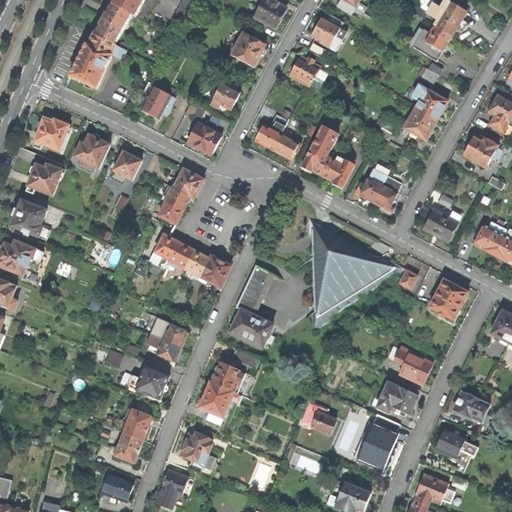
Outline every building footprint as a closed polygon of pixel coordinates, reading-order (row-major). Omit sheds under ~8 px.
[(135,16),(143,0),(113,0),(112,3),(131,14),(135,16)] [(193,12),(199,0),(184,0),(181,6),(193,12)] [(286,9),(271,0),(264,0),(254,18),(274,30),(280,19),(286,9)] [(341,0),(355,8),(360,0),(341,0)] [(423,19),(435,26),(452,37),(458,27),(461,29),(462,27),(463,25),(460,23),(466,13),(446,0),(442,6),(434,1),(423,19)] [(114,45),(131,14),(112,3),(102,20),(94,35),(114,45)] [(185,27),(193,12),(181,6),(173,20),(185,27)] [(341,29),(344,23),(330,15),(326,21),(323,19),(316,30),(313,37),(321,42),(338,50),(347,32),(341,29)] [(425,42),(442,52),(445,48),(452,37),(435,26),(430,34),(425,42)] [(425,42),(430,34),(424,31),(414,47),(437,61),(442,52),(425,42)] [(265,46),(244,34),(232,56),(254,68),(258,61),(260,57),(262,57),(263,56),(265,52),(266,49),(265,48),(265,46)] [(116,46),(114,45),(94,35),(89,44),(86,43),(80,55),(70,77),(96,89),(111,57),(112,53),(116,46)] [(336,53),(338,50),(321,42),(320,44),(336,53)] [(120,43),(118,46),(128,51),(130,47),(120,43)] [(325,61),(328,54),(312,45),(308,51),(312,53),(325,61)] [(322,66),(325,61),(312,53),(307,62),(301,59),(296,68),(290,78),(295,81),(298,81),(319,93),(328,76),(321,72),(323,67),(322,66)] [(221,75),(225,68),(214,62),(210,69),(221,75)] [(432,63),(428,69),(439,76),(442,69),(432,63)] [(432,86),(439,76),(426,68),(420,79),(432,86)] [(241,92),(223,83),(210,106),(227,114),(229,110),(231,111),(236,103),(241,92)] [(169,112),(176,99),(148,84),(141,97),(146,99),(141,110),(150,116),(159,120),(164,109),(169,112)] [(421,101),(416,110),(437,122),(443,111),(448,103),(427,90),(419,87),(413,97),(421,101)] [(488,124),(504,133),(508,125),(511,127),(511,104),(499,96),(493,106),(489,113),(493,116),(488,124)] [(431,132),(437,122),(416,110),(405,130),(426,142),(431,132)] [(277,116),(270,129),(272,130),(274,128),(281,132),(281,135),(282,135),(287,126),(289,122),(277,116)] [(60,151),(69,126),(50,118),(49,122),(43,119),(42,121),(39,122),(38,124),(36,126),(37,129),(38,131),(35,141),(35,142),(33,147),(40,149),(42,145),(60,151)] [(296,122),(290,119),(289,122),(287,126),(292,129),(296,122)] [(390,142),(396,130),(383,123),(377,136),(390,142)] [(222,137),(198,124),(188,144),(211,157),(217,146),(222,137)] [(316,127),(310,124),(304,134),(311,137),(316,127)] [(256,141),(274,150),(282,135),(281,135),(281,132),(274,128),(272,130),(270,129),(265,126),(260,134),(256,141)] [(339,135),(324,127),(302,168),(311,173),(312,171),(316,173),(323,177),(332,160),(327,158),(339,135)] [(99,169),(110,145),(100,141),(99,136),(96,135),(94,134),(89,136),(86,141),(83,139),(74,157),(99,169)] [(293,141),(293,138),(285,134),(283,136),(282,135),(274,150),(285,156),(291,160),(295,152),(299,145),(299,144),(293,141)] [(483,141),(475,137),(470,145),(464,156),(486,168),(491,160),(496,162),(502,151),(497,149),(499,146),(485,138),(483,141)] [(412,164),(415,157),(403,150),(400,156),(412,164)] [(113,171),(132,181),(141,162),(139,161),(139,159),(134,156),(133,157),(129,155),(123,152),(113,171)] [(335,162),(332,160),(323,177),(330,180),(334,182),(333,185),(342,190),(355,166),(346,161),(345,162),(337,158),(335,162)] [(62,171),(43,164),(42,167),(37,165),(36,167),(32,167),(31,169),(29,172),(31,177),(28,185),(28,187),(27,191),(33,194),(35,189),(52,196),(62,171)] [(363,191),(360,196),(367,200),(374,204),(388,178),(390,175),(376,168),(370,178),(363,191)] [(184,170),(174,189),(191,199),(194,201),(204,181),(194,175),(184,170)] [(507,185),(493,177),(489,184),(503,191),(507,185)] [(402,185),(388,178),(374,204),(392,213),(394,210),(391,208),(396,197),(398,194),(397,193),(402,185)] [(165,202),(166,203),(184,212),(187,206),(191,199),(174,189),(172,189),(165,202)] [(118,206),(124,194),(118,191),(112,203),(118,206)] [(449,209),(453,202),(443,196),(439,203),(449,209)] [(47,212),(22,202),(19,209),(17,209),(15,214),(13,218),(15,219),(12,227),(23,232),(23,233),(30,236),(31,235),(47,241),(51,232),(50,231),(51,228),(42,225),(47,212)] [(179,220),(184,212),(166,203),(160,216),(176,225),(179,220)] [(457,224),(461,217),(453,214),(449,220),(434,212),(424,231),(435,237),(448,244),(457,225),(457,224)] [(315,326),(401,270),(332,233),(309,218),(310,235),(314,245),(314,257),(317,259),(317,303),(321,310),(315,313),(315,326)] [(483,250),(496,257),(510,230),(511,226),(511,224),(500,218),(493,231),(485,226),(474,246),(483,250)] [(511,266),(511,230),(510,230),(496,257),(506,263),(511,266)] [(135,247),(140,235),(135,232),(129,245),(135,247)] [(168,260),(171,261),(180,244),(171,240),(165,236),(151,263),(164,269),(168,260)] [(44,254),(16,242),(13,247),(4,244),(1,246),(0,247),(0,252),(1,254),(0,257),(0,267),(23,276),(30,259),(40,263),(44,254)] [(170,262),(185,271),(195,253),(187,248),(180,244),(171,261),(170,262)] [(200,278),(201,278),(210,261),(203,257),(195,253),(185,271),(194,275),(200,278)] [(226,280),(232,267),(213,257),(210,261),(201,278),(203,279),(207,282),(221,289),(226,280)] [(146,274),(151,263),(143,260),(137,270),(146,274)] [(256,267),(236,308),(242,311),(237,321),(231,334),(263,349),(265,346),(270,349),(275,338),(270,335),(273,326),(255,317),(274,276),(256,267)] [(412,290),(418,278),(407,272),(401,284),(412,290)] [(17,287),(0,280),(0,306),(14,312),(17,304),(11,301),(17,287)] [(459,312),(469,293),(445,281),(430,308),(439,313),(438,315),(445,318),(446,317),(454,321),(459,312)] [(149,315),(160,320),(163,314),(152,309),(149,315)] [(493,340),(507,348),(511,339),(511,316),(503,312),(494,328),(491,335),(494,337),(493,340)] [(147,332),(151,323),(134,316),(130,325),(147,332)] [(170,326),(163,340),(182,348),(185,342),(188,334),(170,326)] [(182,348),(163,340),(161,347),(155,345),(152,352),(157,355),(157,356),(175,363),(178,356),(182,348)] [(401,376),(423,386),(427,377),(433,365),(412,355),(412,353),(398,346),(391,361),(405,367),(401,376)] [(261,361),(237,350),(233,358),(257,369),(261,361)] [(118,369),(123,356),(111,352),(106,364),(118,369)] [(246,375),(219,363),(215,374),(211,384),(235,393),(237,387),(241,388),(246,375)] [(128,388),(159,401),(162,394),(165,393),(166,391),(167,388),(165,387),(169,377),(146,368),(141,380),(133,376),(128,388)] [(131,376),(124,373),(121,383),(127,385),(131,376)] [(240,396),(235,393),(211,384),(205,399),(201,409),(209,413),(206,420),(221,426),(229,407),(232,409),(235,403),(237,404),(240,396)] [(380,402),(374,399),(370,407),(389,416),(391,411),(405,418),(406,415),(409,416),(413,409),(418,398),(405,392),(388,384),(380,402)] [(408,386),(405,392),(418,398),(420,392),(408,386)] [(494,443),(500,429),(485,423),(491,407),(463,394),(459,403),(454,412),(482,425),(477,435),(494,443)] [(334,430),(338,422),(325,417),(327,412),(312,406),(304,424),(313,428),(310,434),(325,440),(327,435),(331,437),(334,430)] [(130,418),(124,434),(143,442),(147,431),(152,418),(133,411),(130,418)] [(374,424),(369,422),(354,461),(383,473),(399,435),(397,434),(400,425),(378,415),(374,424)] [(437,452),(458,461),(461,453),(465,445),(466,442),(459,438),(458,437),(455,436),(452,436),(445,432),(441,442),(437,452)] [(115,457),(134,465),(138,455),(143,442),(124,434),(118,449),(115,456),(115,457)] [(212,440),(197,435),(195,437),(190,435),(186,446),(182,456),(192,461),(189,470),(201,474),(203,468),(212,472),(213,469),(214,467),(218,464),(216,461),(217,457),(214,455),(210,454),(213,445),(211,444),(212,440)] [(470,448),(465,445),(461,453),(467,455),(470,448)] [(84,451),(81,457),(94,463),(97,456),(84,451)] [(181,498),(189,479),(169,472),(165,482),(157,504),(173,510),(178,498),(181,498)] [(459,472),(456,478),(468,484),(471,477),(459,472)] [(131,494),(135,485),(109,476),(102,494),(128,503),(131,494)] [(418,496),(416,502),(429,507),(431,501),(441,505),(442,502),(450,505),(454,494),(447,491),(449,487),(426,477),(422,486),(418,495),(418,496)] [(0,503),(6,505),(11,481),(0,478),(0,503)] [(456,478),(452,487),(465,492),(469,484),(468,484),(456,478)] [(371,495),(333,480),(329,490),(334,492),(332,496),(340,499),(336,510),(341,511),(364,511),(366,506),(371,495)] [(279,490),(273,487),(270,494),(276,497),(279,490)] [(426,511),(429,507),(416,502),(413,507),(412,507),(410,511),(426,511)] [(12,511),(14,507),(6,505),(0,503),(0,511),(12,511)]
